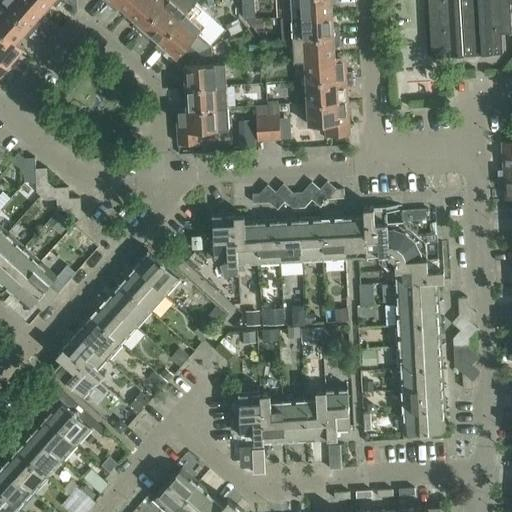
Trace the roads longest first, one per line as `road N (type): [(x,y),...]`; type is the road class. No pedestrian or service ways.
road 1 (residential): [(176,418),(250,485),(479,471)]
road 2 (residential): [(479,471),(494,383),(480,150)]
road 3 (residential): [(170,180),(157,96),(81,20),(6,109)]
road 4 (residential): [(29,345),(137,230),(170,180)]
road 5 (residential): [(377,157),(348,174),(170,180)]
road 6 (residential): [(170,180),(86,181),(6,109)]
road 7 (residential): [(366,0),(377,157)]
road 8 (residential): [(96,511),(176,418)]
